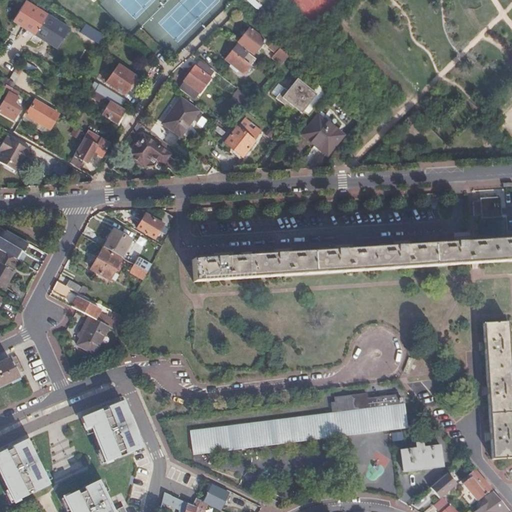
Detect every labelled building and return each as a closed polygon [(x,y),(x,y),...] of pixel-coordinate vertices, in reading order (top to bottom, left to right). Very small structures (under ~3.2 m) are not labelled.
[(13,20),(27,29),(35,34),(47,15),(25,1),(13,20)] [(47,15),(35,34),(42,38),(57,48),(69,29),(47,15)] [(99,46),(104,38),(85,26),(81,34),(99,46)] [(249,29),(238,43),(253,55),(264,42),(249,29)] [(279,67),(288,56),(272,43),(267,49),(273,54),(269,59),(279,67)] [(237,46),(226,59),(244,74),(255,60),(237,46)] [(184,81),(179,87),(193,98),(198,92),(198,93),(210,78),(208,76),(211,72),(199,62),(195,67),(194,67),(190,64),(184,72),(188,74),(183,80),(184,81)] [(119,64),(106,82),(123,95),(136,77),(119,64)] [(307,117),(325,95),(319,85),(312,92),(297,80),(286,92),(283,89),(276,98),(275,99),(289,111),(293,107),(300,113),(301,111),(307,117)] [(270,93),(276,98),(283,89),(277,85),(270,93)] [(98,86),(94,93),(107,100),(107,99),(109,96),(104,92),(105,89),(98,86)] [(233,100),(244,109),(251,100),(240,92),(233,100)] [(107,100),(94,93),(92,96),(103,103),(107,100)] [(0,110),(0,113),(6,117),(13,121),(20,110),(13,106),(17,101),(9,96),(0,110)] [(180,99),(162,124),(180,137),(199,112),(180,99)] [(35,102),(27,116),(51,130),(60,116),(35,102)] [(103,117),(117,125),(125,110),(112,103),(103,117)] [(316,115),(300,135),(325,156),(342,136),(316,115)] [(244,119),(241,123),(257,135),(260,131),(244,119)] [(257,135),(241,123),(237,129),(236,128),(223,144),(241,158),(254,142),(253,141),(257,135)] [(89,133),(75,156),(88,163),(94,153),(102,157),(109,145),(89,133)] [(5,148),(0,156),(0,161),(17,171),(22,162),(25,164),(28,158),(32,151),(7,137),(2,147),(5,148)] [(161,167),(168,156),(156,147),(142,137),(127,156),(145,169),(153,168),(156,164),(161,167)] [(168,156),(173,150),(161,141),(156,147),(168,156)] [(501,218),(500,198),(480,200),(480,202),(473,203),(474,217),(481,217),(481,219),(501,218)] [(162,212),(156,221),(165,227),(171,218),(162,212)] [(156,221),(146,215),(138,229),(154,239),(160,230),(166,233),(168,229),(165,227),(156,221)] [(32,252),(35,249),(21,241),(0,228),(0,246),(15,255),(21,245),(32,252)] [(112,229),(103,246),(122,256),(131,239),(112,229)] [(192,276),(193,282),(298,275),(404,269),(511,261),(511,238),(468,242),(468,237),(453,237),(453,243),(408,246),(408,240),(392,241),(392,247),(347,249),(347,244),(333,245),(332,250),(288,253),(288,248),(272,249),(272,254),(228,257),(228,252),(213,253),(213,258),(191,260),(192,267),(184,267),(184,276),(192,276)] [(120,258),(103,249),(92,269),(110,278),(120,258)] [(0,277),(10,284),(15,274),(13,273),(19,262),(0,251),(0,277)] [(144,277),(148,270),(135,263),(132,270),(144,277)] [(0,286),(7,290),(10,284),(0,277),(0,286)] [(67,287),(70,288),(80,293),(83,287),(70,280),(67,287)] [(67,287),(57,282),(53,290),(65,296),(70,288),(67,287)] [(72,307),(77,310),(89,315),(95,319),(99,312),(101,309),(77,297),(72,307)] [(4,310),(1,314),(10,319),(12,314),(4,310)] [(109,326),(112,327),(115,321),(99,312),(95,319),(109,326)] [(112,327),(115,328),(123,315),(119,313),(115,321),(112,327)] [(95,319),(89,315),(83,326),(86,327),(77,345),(94,353),(109,326),(95,319)] [(511,380),(508,322),(483,324),(484,343),(479,344),(479,352),(484,352),(487,388),(482,388),(482,396),(487,396),(490,432),(484,432),(485,440),(490,440),(491,459),(506,458),(511,458),(511,380)] [(0,387),(17,379),(8,359),(0,363),(0,387)] [(245,424),(190,431),(192,454),(406,427),(403,404),(399,405),(397,395),(330,403),(331,413),(245,424)] [(122,401),(124,405),(126,404),(124,399),(93,411),(94,413),(122,401)] [(124,405),(122,401),(94,413),(81,418),(85,429),(92,426),(94,433),(106,462),(119,457),(118,453),(125,450),(126,454),(141,448),(124,405)] [(94,433),(92,426),(85,429),(87,435),(94,433)] [(0,452),(27,440),(35,457),(37,456),(33,448),(35,447),(31,438),(28,439),(28,437),(0,450),(0,452)] [(35,457),(27,440),(0,452),(0,471),(0,473),(15,502),(27,496),(26,492),(33,489),(34,492),(49,485),(35,457)] [(440,445),(401,450),(403,471),(442,466),(440,445)] [(490,489),(474,470),(468,475),(470,477),(462,484),(477,501),(490,489)] [(445,475),(424,493),(430,500),(451,482),(445,475)] [(126,511),(124,506),(114,511),(98,481),(84,488),(85,492),(78,495),(77,492),(64,498),(71,511),(126,511)] [(211,486),(203,503),(220,511),(228,494),(211,486)] [(504,511),(507,510),(491,490),(484,496),(489,502),(475,511),(504,511)] [(178,511),(181,501),(165,494),(162,503),(178,511)] [(433,506),(438,511),(454,511),(443,497),(433,506)] [(203,503),(196,499),(192,506),(186,504),(183,511),(203,511),(207,505),(203,503)] [(183,511),(186,504),(181,501),(178,511),(177,511),(183,511)]
